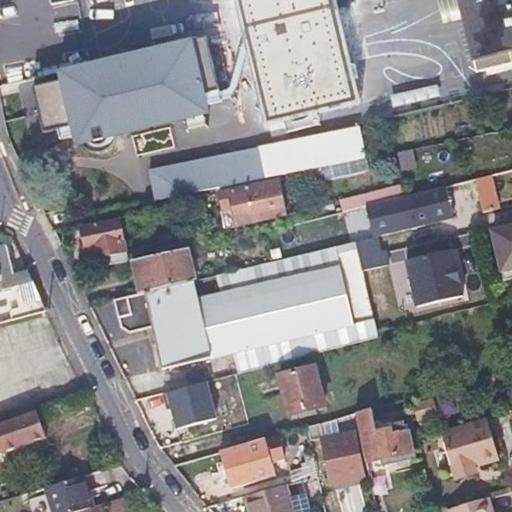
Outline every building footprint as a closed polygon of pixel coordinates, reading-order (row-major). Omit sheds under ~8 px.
[(236,0),(243,29),(265,122),(352,102),(327,0),(236,0)] [(454,0),(433,0),(439,24),(453,21),(459,18),(454,0)] [(511,0),(454,0),(465,64),(511,52),(511,0)] [(205,97),(218,94),(206,43),(192,46),(192,44),(58,74),(61,86),(32,92),(42,136),(71,130),(75,149),(210,118),(205,97)] [(148,173),(153,200),(364,157),(359,130),(148,173)] [(473,177),(476,200),(487,197),(483,174),(473,177)] [(404,193),(403,187),(401,181),(340,195),(344,207),(363,203),(404,193)] [(217,198),(221,215),(225,231),(281,217),(273,184),(217,198)] [(404,193),(363,203),(370,234),(451,214),(444,184),(404,193)] [(487,197),(476,200),(478,213),(488,211),(487,197)] [(117,219),(119,223),(120,230),(137,226),(134,215),(117,219)] [(127,259),(123,241),(120,230),(119,223),(84,231),(93,268),(127,259)] [(511,226),(493,231),(497,250),(502,268),(511,265),(511,226)] [(356,242),(362,270),(383,265),(388,264),(385,251),(380,252),(377,237),(356,242)] [(372,315),(362,270),(356,242),(217,274),(221,294),(197,300),(192,280),(144,292),(112,299),(119,326),(129,333),(151,327),(159,362),(372,315)] [(0,318),(44,309),(26,269),(12,273),(5,246),(0,247),(0,318)] [(136,257),(144,292),(192,280),(184,246),(136,257)] [(418,306),(463,295),(451,248),(407,259),(418,306)] [(378,341),(372,315),(159,362),(160,366),(178,362),(184,388),(378,341)] [(280,374),(285,393),(290,412),(324,403),(314,366),(280,374)] [(362,438),(367,460),(414,449),(408,419),(388,424),(388,426),(377,428),(371,407),(355,411),(362,438)] [(485,416),(439,429),(453,473),(474,466),(474,464),(498,457),(485,416)] [(0,451),(14,446),(43,436),(38,419),(6,430),(4,425),(0,426),(0,451)] [(216,428),(222,450),(253,440),(248,419),(216,428)] [(368,464),(367,460),(362,438),(359,439),(357,439),(352,420),(332,425),(334,432),(323,435),(327,451),(332,472),(368,464)] [(315,455),(327,451),(323,435),(319,422),(308,425),(315,455)] [(288,471),(291,483),(293,483),(320,476),(315,455),(308,425),(253,440),(222,450),(220,450),(229,489),(275,478),(272,462),(282,459),(280,448),(269,450),(268,444),(289,440),(296,469),(288,471)] [(81,475),(44,486),(52,511),(75,511),(92,507),(81,475)] [(293,511),(286,485),(242,496),(246,511),(293,511)] [(493,511),(488,494),(447,507),(448,511),(493,511)] [(83,511),(123,511),(120,500),(83,511)] [(313,511),(314,501),(298,500),(297,511),(313,511)]
